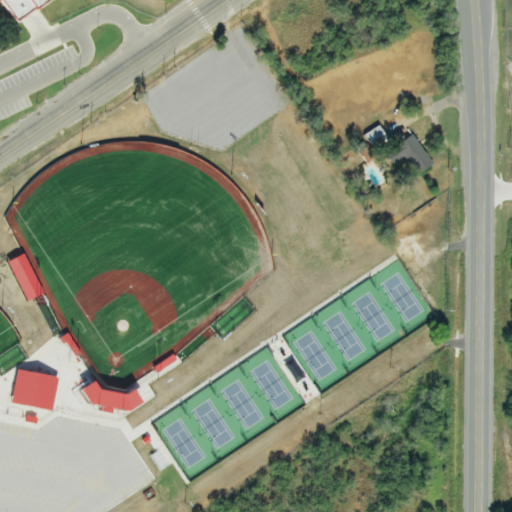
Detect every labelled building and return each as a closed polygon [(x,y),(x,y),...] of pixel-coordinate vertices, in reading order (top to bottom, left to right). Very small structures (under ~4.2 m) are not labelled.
[(28,0),(53,36),(24,56),(0,20),(0,0),(28,0)] [(129,128),(137,138),(151,127),(143,116),(129,128)] [(403,158),(414,175),(429,166),(404,127),(383,140),(376,128),(361,137),(371,152),(377,148),(389,167),(403,158)] [(245,147),(254,164),(265,158),(257,141),(245,147)] [(71,315),(41,266),(0,291),(0,356),(1,359),(71,315)] [(433,282),(424,282),(424,323),(433,323),(433,282)] [(344,298),(336,286),(325,293),(333,305),(344,298)] [(396,341),(384,316),(368,324),(380,349),(396,341)] [(327,371),(338,389),(362,375),(352,357),(327,371)] [(402,397),(392,382),(363,401),(372,416),(402,397)] [(264,405),(273,421),(301,407),(292,390),(264,405)]
